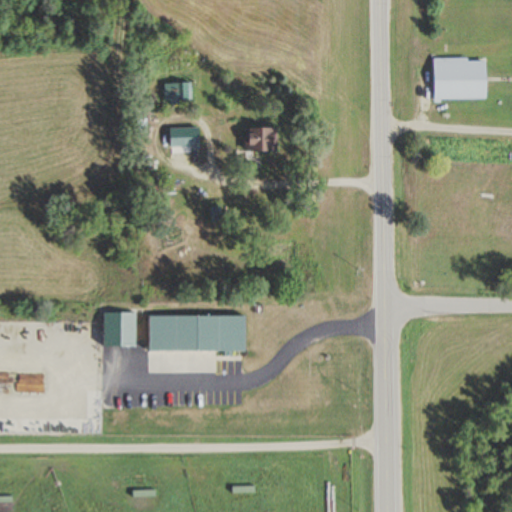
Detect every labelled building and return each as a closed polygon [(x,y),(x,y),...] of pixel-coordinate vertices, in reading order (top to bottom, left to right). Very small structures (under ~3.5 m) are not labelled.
[(431,59),(431,100),(484,100),(484,59),(431,59)] [(188,102),(188,84),(163,84),(163,102),(188,102)] [(276,128),(241,128),(241,152),(276,152),(276,128)] [(196,129),(182,129),(182,147),(196,147),(196,129)] [(133,312),(100,312),(100,348),(133,348),(133,312)] [(147,316),(147,352),(243,352),(243,316),(147,316)]
